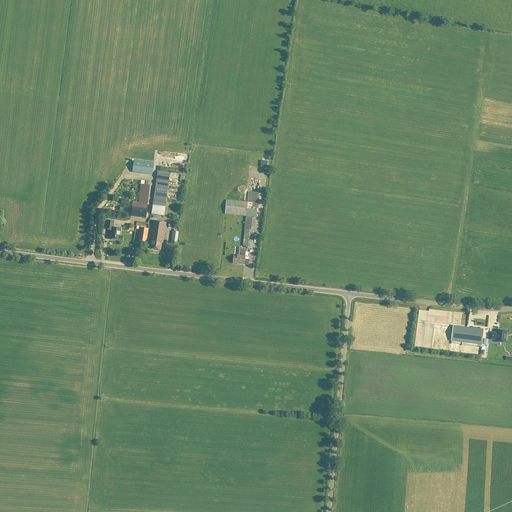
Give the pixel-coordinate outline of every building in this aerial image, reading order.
[(151,176),(153,163),(133,160),(132,173),(151,176)] [(177,204),(181,175),(160,172),(160,167),(158,167),(157,172),(151,215),(163,216),(165,202),(177,204)] [(138,204),(147,205),(150,186),(148,186),(140,185),(138,204)] [(255,218),(257,204),(226,201),(225,215),(255,218)] [(145,219),(147,205),(138,204),(132,203),(130,217),(145,219)] [(233,264),(244,265),(248,266),(249,262),(244,261),(245,258),(246,249),(252,250),(255,219),(245,218),(242,249),(239,248),(238,257),(234,256),(233,264)] [(118,241),(120,230),(112,228),(113,222),(107,221),(105,230),(110,231),(110,232),(109,240),(118,241)] [(162,244),(166,224),(152,222),(148,243),(150,244),(149,249),(160,251),(161,244),(162,244)] [(146,240),(148,230),(139,229),(138,238),(139,239),(138,242),(145,243),(145,240),(146,240)] [(450,318),(449,324),(468,326),(468,320),(450,318)] [(494,322),(495,323),(491,323),(491,330),(506,329),(505,322),(494,322)] [(483,330),(453,326),(451,342),(481,345),(483,330)] [(492,333),(491,340),(497,341),(497,343),(505,344),(505,340),(506,340),(507,336),(506,336),(506,332),(498,331),(498,334),(492,333)]
